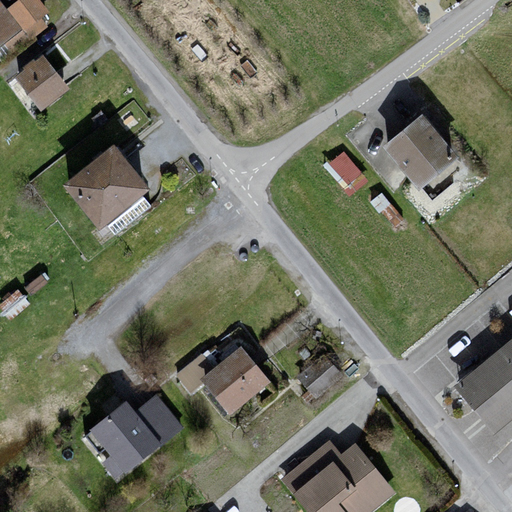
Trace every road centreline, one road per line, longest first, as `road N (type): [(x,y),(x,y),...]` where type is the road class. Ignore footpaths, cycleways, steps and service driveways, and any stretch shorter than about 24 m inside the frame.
road 1 (residential): [(241,188),(507,511)]
road 2 (residential): [(241,188),(494,0)]
road 3 (residential): [(89,0),(241,188)]
